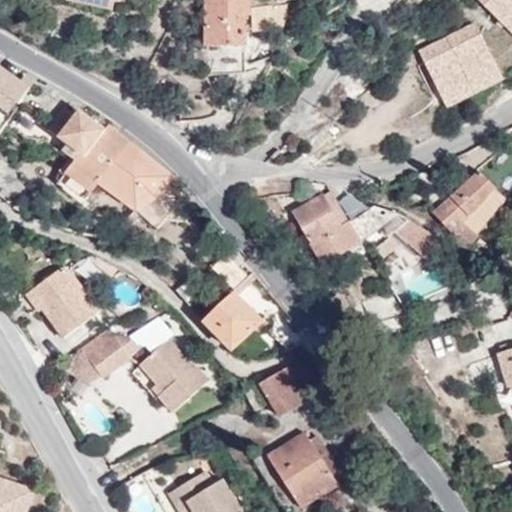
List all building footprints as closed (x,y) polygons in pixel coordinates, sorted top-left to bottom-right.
[(114,0),(101,0),(98,7),(112,11),(114,0)] [(206,0),(206,46),(245,46),(245,16),(250,15),(249,0),(206,0)] [(511,0),(476,0),(487,10),(511,32),(511,30),(511,0)] [(418,53),(442,99),(498,71),(474,24),(418,53)] [(0,88),(18,101),(20,102),(31,88),(0,65),(0,88)] [(447,108),(503,79),(498,71),(442,99),(447,108)] [(18,101),(0,88),(0,103),(9,111),(18,101)] [(67,106),(58,117),(50,128),(60,136),(78,114),(67,106)] [(81,110),(78,114),(88,122),(91,118),(81,110)] [(110,125),(94,114),(91,118),(88,122),(78,114),(60,136),(65,140),(81,152),(86,156),(110,125)] [(130,141),(110,125),(86,156),(81,152),(76,158),(73,162),(60,178),(85,199),(98,182),(98,181),(130,141)] [(76,158),(81,152),(65,140),(61,146),(76,158)] [(172,174),(130,141),(98,181),(135,209),(134,211),(133,212),(159,227),(191,194),(172,174)] [(0,152),(0,182),(20,174),(13,163),(0,152)] [(463,157),(453,163),(462,174),(472,168),(463,157)] [(462,174),(453,163),(451,165),(459,177),(462,174)] [(451,233),(463,254),(477,235),(464,221),(478,208),(494,188),(479,172),(434,216),(445,227),(451,233)] [(0,187),(0,195),(7,202),(33,192),(21,179),(0,187)] [(322,264),(360,242),(349,224),(336,201),(330,205),(324,196),(293,213),(322,264)] [(464,221),(477,235),(489,220),(478,208),(464,221)] [(349,224),(360,242),(391,222),(373,209),(349,224)] [(428,255),(440,246),(436,238),(401,215),(396,225),(390,235),(399,247),(401,246),(413,261),(427,252),(428,255)] [(29,294),(31,296),(40,309),(42,312),(45,309),(65,339),(100,313),(71,273),(63,270),(29,294)] [(261,320),(234,291),(204,318),(232,348),(261,320)] [(40,309),(31,296),(22,302),(32,315),(40,309)] [(90,357),(118,341),(111,329),(84,346),(90,357)] [(144,346),(129,334),(118,341),(127,356),(144,346)] [(163,389),(158,395),(173,411),(206,382),(168,339),(141,364),(157,383),(163,389)] [(127,356),(118,341),(90,357),(101,374),(103,377),(130,360),(127,356)] [(84,346),(66,372),(69,370),(90,357),(84,346)] [(511,352),(501,355),(510,391),(511,390),(511,352)] [(101,374),(90,357),(69,370),(90,383),(101,374)] [(311,399),(290,364),(259,382),(258,380),(244,388),(257,411),(271,402),(281,418),(311,399)] [(152,388),(158,395),(163,389),(157,383),(152,388)] [(305,432),(269,455),(302,507),(339,484),(334,476),(341,471),(319,435),(310,440),(305,432)] [(347,437),(337,443),(354,469),(364,462),(347,437)] [(190,502),(196,511),(242,511),(222,478),(215,482),(207,471),(171,494),(180,508),(190,502)] [(0,511),(26,511),(33,491),(0,480),(0,511)] [(182,511),(196,511),(190,502),(180,508),(182,511)]
